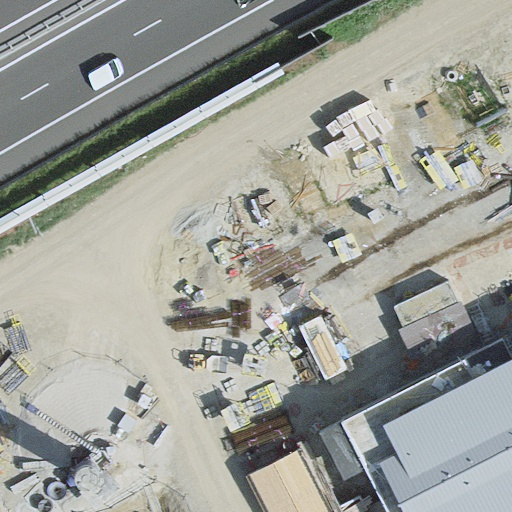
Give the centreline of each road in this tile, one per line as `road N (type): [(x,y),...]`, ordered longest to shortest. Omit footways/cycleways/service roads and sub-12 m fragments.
road 1 (track): [(0,287),(105,210),(473,0)]
road 2 (motorway): [(0,117),(203,0)]
